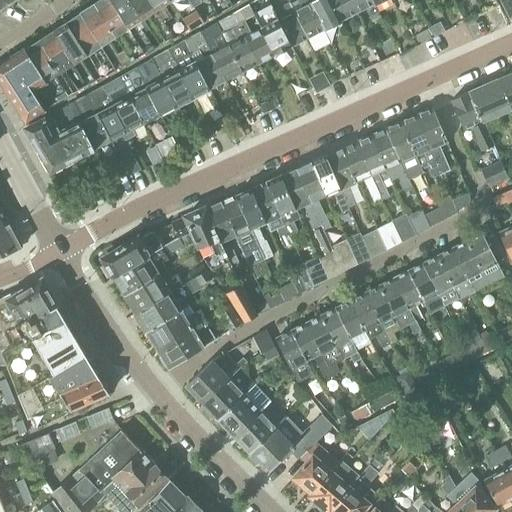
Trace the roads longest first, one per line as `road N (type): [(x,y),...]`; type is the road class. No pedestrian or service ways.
road 1 (residential): [(433,78),(61,247)]
road 2 (unclassified): [(148,385),(254,325),(489,215)]
road 3 (tertiary): [(272,511),(148,385)]
road 4 (tertiary): [(148,385),(61,247)]
road 5 (unclassified): [(489,215),(433,78)]
road 6 (tertiary): [(61,247),(0,143)]
